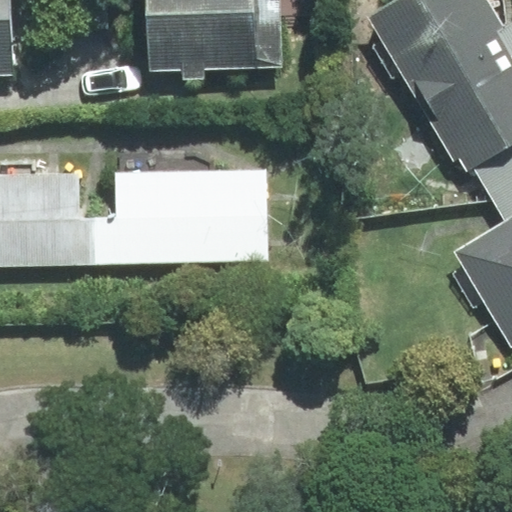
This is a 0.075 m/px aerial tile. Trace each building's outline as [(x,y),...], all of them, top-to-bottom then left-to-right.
[(24,0),(0,0),(0,67),(25,67),(24,0)] [(266,0),(160,0),(161,59),(266,60),(266,0)] [(511,141),(511,33),(493,0),(402,0),(375,16),(463,169),(511,141)] [(0,260),(270,261),(270,169),(123,169),(123,216),(92,216),(92,176),(0,176),(0,260)] [(511,218),(461,247),(511,337),(511,218)]
